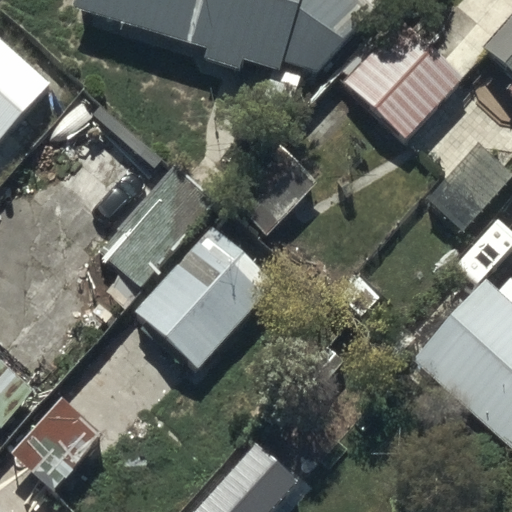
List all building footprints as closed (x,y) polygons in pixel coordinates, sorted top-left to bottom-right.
[(64,0),(63,5),(277,69),(279,62),(311,72),(367,12),(354,0),(64,0)] [(511,11),(472,58),(511,92),(511,11)] [(396,21),(337,83),(399,142),(458,80),(396,21)] [(0,140),(47,90),(0,46),(0,140)] [(80,89),(23,155),(113,232),(94,254),(136,291),(213,203),(80,89)] [(511,184),(480,155),(428,210),(426,213),(461,245),(511,190),(511,184)] [(268,289),(207,234),(134,314),(195,369),(268,289)] [(511,454),(511,310),(478,279),(406,357),(511,454)] [(0,377),(0,442),(32,406),(0,377)] [(58,421),(12,472),(51,506),(96,456),(58,421)] [(269,511),(298,481),(256,442),(190,511),(269,511)] [(88,496),(87,498),(85,503),(84,503),(84,506),(83,508),(83,511),(82,511),(146,511),(146,510),(146,508),(145,505),(144,502),(143,500),(142,497),(141,495),(139,493),(137,491),(135,489),(133,487),(130,486),(128,484),(125,483),(122,483),(120,482),(117,482),(114,481),(111,482),(109,482),(106,483),(103,484),(101,485),(98,486),(96,488),(94,489),(92,491),(90,493),(88,496)]
